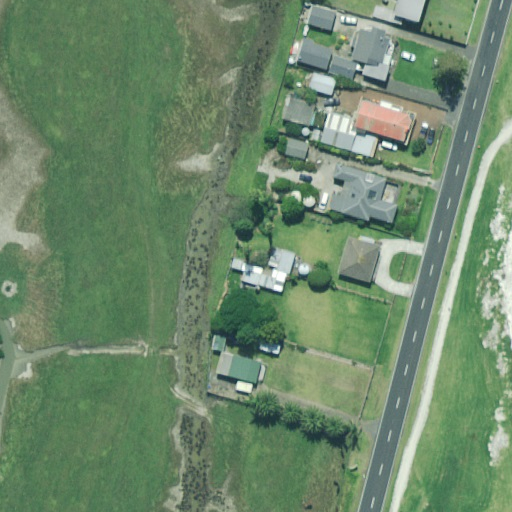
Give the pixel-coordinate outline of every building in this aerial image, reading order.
[(418,22),(424,0),(397,0),(391,20),(401,23),(403,17),(418,22)] [(331,30),(336,12),(312,5),(307,23),(331,30)] [(392,32),(387,31),(372,27),(371,32),(360,29),(352,59),(366,63),(363,75),(385,81),(391,57),(386,55),(390,39),(392,32)] [(327,71),(333,50),(304,39),(297,59),(327,71)] [(352,79),(357,63),(334,56),(329,72),(352,79)] [(332,95),(336,80),(314,73),(309,88),(332,95)] [(315,109),(316,104),(289,98),(284,119),(315,126),(316,123),(323,124),(326,112),(315,109)] [(414,115),(410,114),(363,98),(354,126),(405,142),(413,119),(414,115)] [(366,134),(366,135),(356,132),(348,129),(351,119),(329,113),(321,142),(371,156),(376,137),(366,134)] [(306,159),(310,143),(290,138),(286,154),(306,159)] [(381,200),(387,178),(337,164),(334,177),(346,181),(341,197),(334,195),(330,209),(368,220),(369,217),(393,223),(398,205),(381,200)] [(303,198),(303,196),(303,195),(302,194),(302,193),(301,192),(300,192),(299,191),(298,191),(297,190),(296,190),(295,190),(294,191),(293,191),(292,192),(291,193),(290,194),(290,196),(290,197),(290,198),(290,199),(291,200),(292,201),(292,202),(293,202),(294,203),(295,203),(296,203),(298,203),(299,203),(300,202),(300,203),(300,204),(300,205),(301,206),(301,207),(302,208),(303,209),(304,210),(305,210),(306,210),(308,210),(309,210),(310,210),(311,209),(312,208),(313,207),(313,206),(314,205),(314,204),(314,202),(313,200),(313,199),(312,198),(311,198),(310,197),(309,197),(308,196),(306,196),(305,197),(304,197),(303,198)] [(371,282),(380,246),(349,238),(339,274),(371,282)] [(291,274),(296,254),(277,249),(272,265),(277,266),(274,276),(261,273),(263,268),(235,261),(233,268),(245,271),(242,280),(282,291),(287,273),(291,274)] [(312,266),(300,262),(297,271),(296,271),(294,275),(301,277),(302,274),(309,276),(312,266)] [(227,340),(215,337),(212,349),(224,352),(227,340)] [(272,351),(257,348),(255,357),(270,360),(272,351)] [(222,352),(216,373),(256,383),(261,362),(222,352)] [(301,361),(282,354),(279,363),(298,370),(301,361)]
